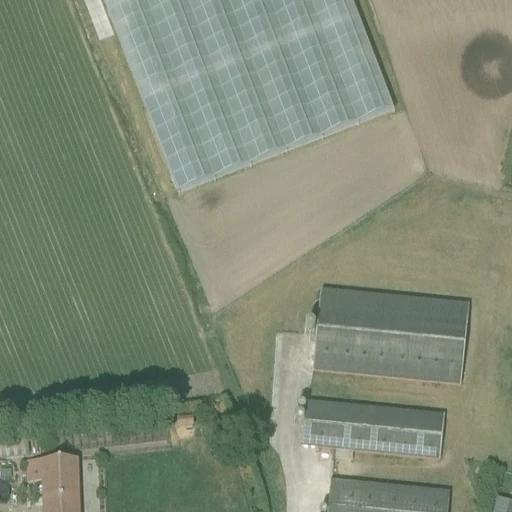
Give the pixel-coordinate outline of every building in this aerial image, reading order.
[(114,0),(180,196),(394,125),(351,0),(114,0)] [(464,298),(317,288),(311,370),(458,380),(464,298)] [(442,409),(304,399),(300,446),(436,459),(442,409)] [(26,511),(74,511),(74,463),(26,463),(26,511)] [(445,511),(448,486),(327,477),(324,511),(445,511)] [(491,511),(511,511),(511,494),(497,491),(491,511)]
